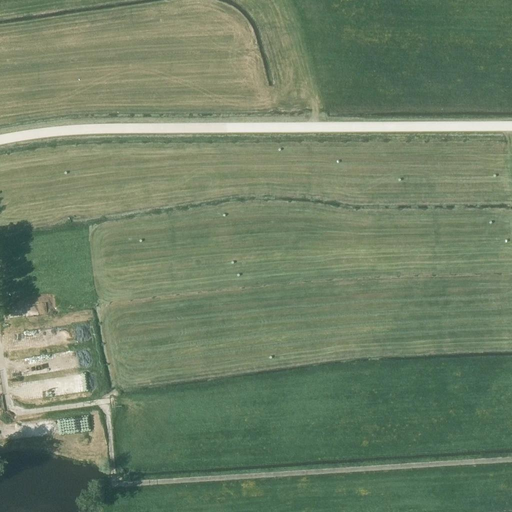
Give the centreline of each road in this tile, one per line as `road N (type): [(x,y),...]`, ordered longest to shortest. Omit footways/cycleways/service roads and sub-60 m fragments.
road 1 (track): [(0,327),(14,411),(107,401),(114,482),(511,458)]
road 2 (unclassified): [(0,139),(106,127),(511,125)]
